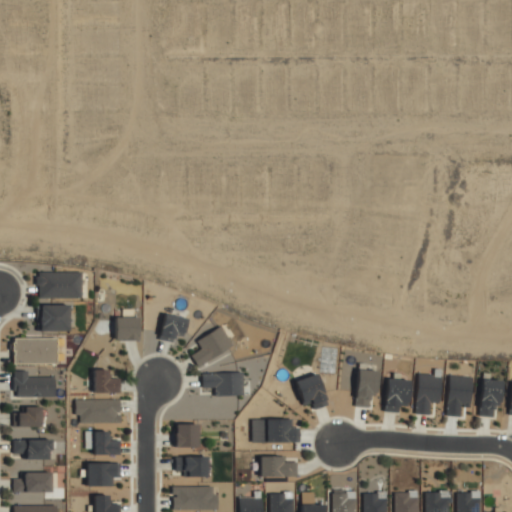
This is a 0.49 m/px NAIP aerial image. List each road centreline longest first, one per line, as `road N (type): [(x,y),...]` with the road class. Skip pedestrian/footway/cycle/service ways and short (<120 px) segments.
road 1 (track): [(0,233),(132,251),(278,302),(413,334),(511,337)]
road 2 (residential): [(511,448),(339,444)]
road 3 (residential): [(157,381),(146,413),(145,511)]
